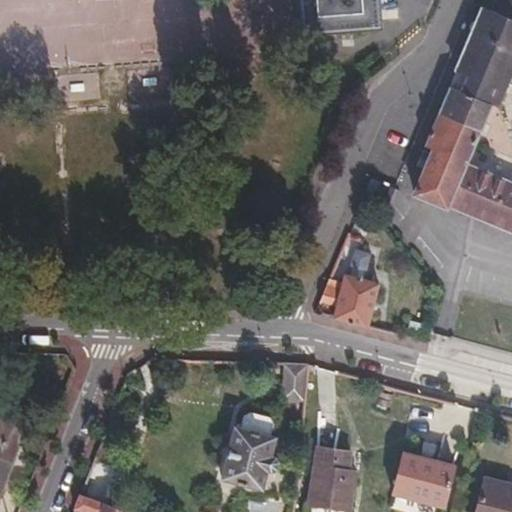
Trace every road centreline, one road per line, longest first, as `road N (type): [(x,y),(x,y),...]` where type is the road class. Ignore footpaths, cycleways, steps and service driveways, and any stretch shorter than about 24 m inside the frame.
road 1 (residential): [(269,335),(379,97),(431,51),(453,0)]
road 2 (residential): [(511,392),(316,338),(269,335)]
road 3 (residential): [(119,328),(47,511)]
road 4 (residential): [(269,335),(119,328)]
